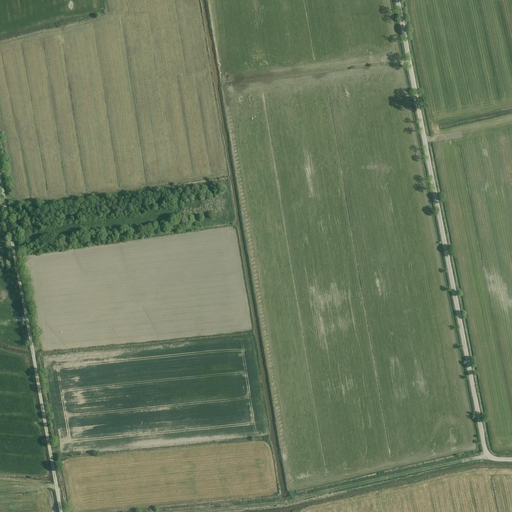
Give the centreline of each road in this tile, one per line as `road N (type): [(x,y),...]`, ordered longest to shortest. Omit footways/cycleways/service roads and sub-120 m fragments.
road 1 (track): [(485,454),(396,0)]
road 2 (track): [(485,454),(279,500),(111,511)]
road 3 (track): [(58,511),(0,179)]
